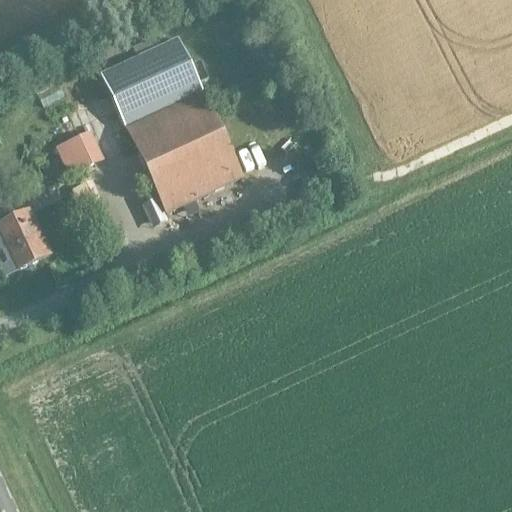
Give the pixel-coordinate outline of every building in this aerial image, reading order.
[(100,79),(124,130),(199,95),(175,43),(100,79)] [(199,95),(124,130),(165,217),(240,181),(199,95)] [(68,178),(101,163),(89,137),(56,153),(68,178)] [(89,228),(110,221),(101,196),(80,203),(89,228)] [(0,240),(16,274),(49,258),(28,214),(0,226),(0,240)]
